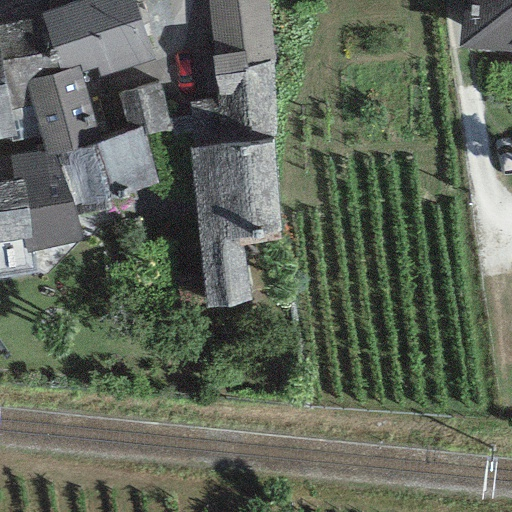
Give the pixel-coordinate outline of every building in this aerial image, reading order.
[(81,0),(42,13),(43,18),(60,72),(79,67),(83,82),(154,60),(133,0),(81,0)] [(264,0),(207,0),(214,57),(212,57),(216,99),(188,103),(193,147),(270,138),(279,138),(271,60),(264,0)] [(511,0),(463,0),(458,49),(511,52),(511,0)] [(43,18),(0,26),(0,58),(13,136),(10,137),(11,144),(40,136),(26,81),(60,72),(43,18)] [(0,58),(0,138),(10,137),(13,136),(0,58)] [(98,142),(83,82),(79,67),(60,72),(26,81),(40,136),(44,150),(46,157),(56,155),(98,142)] [(159,84),(117,95),(127,133),(141,129),(143,137),(171,129),(159,84)] [(98,142),(56,155),(73,210),(158,184),(143,137),(141,129),(127,133),(98,142)] [(270,138),(193,147),(187,148),(206,309),(249,304),(242,242),(281,238),(270,138)] [(0,181),(0,242),(24,240),(25,254),(82,242),(73,210),(56,155),(46,157),(44,150),(8,156),(12,181),(0,181)]
